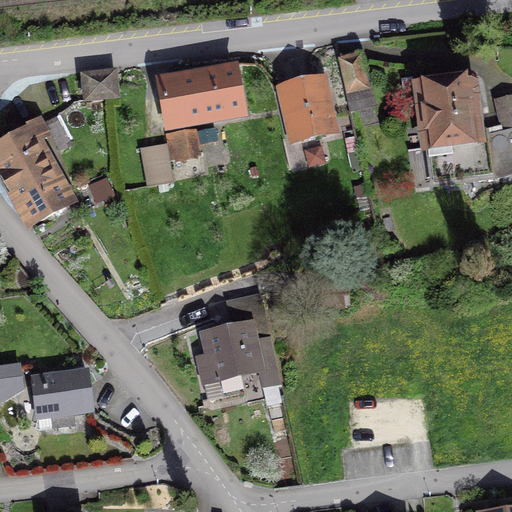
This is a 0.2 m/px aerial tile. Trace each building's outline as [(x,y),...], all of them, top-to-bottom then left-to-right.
[(364,52),(341,56),(346,89),(369,86),(364,52)] [(234,59),(153,76),(165,130),(245,113),(234,59)] [(119,67),(82,70),(85,100),(121,97),(119,67)] [(473,70),(408,79),(418,149),(483,140),(473,70)] [(326,72),(276,85),(290,142),(341,129),(326,72)] [(511,88),(494,93),(502,123),(511,120),(511,88)] [(71,139),(58,111),(45,117),(59,145),(71,139)] [(30,122),(0,139),(0,160),(33,217),(73,194),(30,122)] [(170,143),(172,161),(203,156),(198,129),(168,133),(170,143)] [(172,161),(170,143),(143,147),(149,184),(175,180),(172,161)] [(106,170),(89,178),(97,197),(114,189),(106,170)] [(391,291),(369,275),(360,286),(382,302),(391,291)] [(348,281),(316,284),(320,311),(351,307),(348,281)] [(511,307),(457,318),(468,372),(511,363),(511,307)] [(403,317),(316,329),(324,387),(411,375),(403,317)] [(255,329),(200,340),(209,391),(259,382),(261,394),(283,390),(274,345),(259,348),(255,329)] [(84,377),(30,384),(36,426),(90,419),(84,377)]
